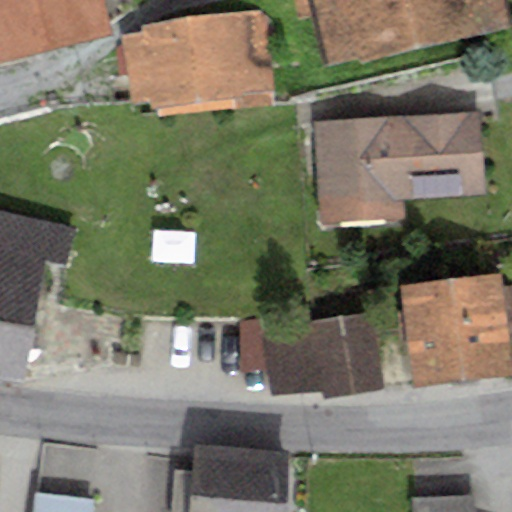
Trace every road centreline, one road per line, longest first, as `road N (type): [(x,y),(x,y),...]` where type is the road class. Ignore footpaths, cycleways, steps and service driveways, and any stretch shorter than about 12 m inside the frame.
road 1 (secondary): [(0,410),(143,430),(390,430),(511,418)]
road 2 (residential): [(0,94),(190,0)]
